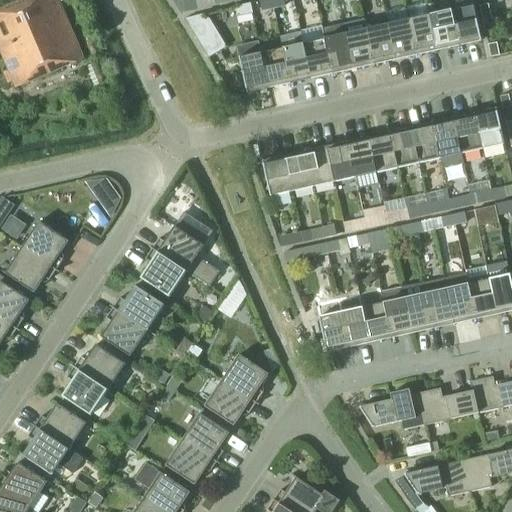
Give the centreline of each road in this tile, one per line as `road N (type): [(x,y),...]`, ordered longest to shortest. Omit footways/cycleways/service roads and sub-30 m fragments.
road 1 (residential): [(185,141),(511,69)]
road 2 (residential): [(0,412),(131,214),(142,184),(136,165)]
road 3 (residential): [(301,396),(374,371),(511,342)]
road 4 (residential): [(185,141),(112,0)]
road 5 (residential): [(0,183),(120,157),(136,165)]
road 6 (residential): [(379,511),(301,396)]
road 7 (residential): [(223,511),(301,396)]
